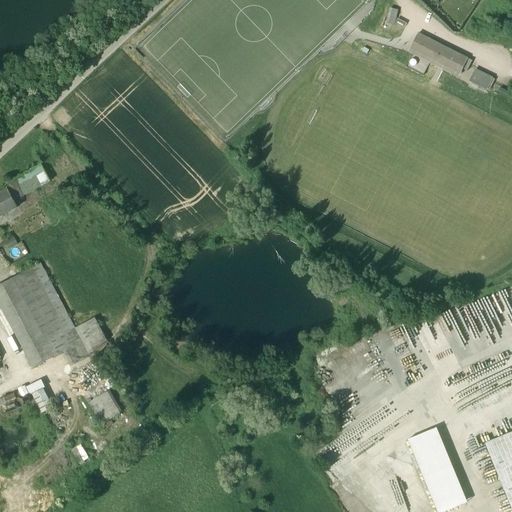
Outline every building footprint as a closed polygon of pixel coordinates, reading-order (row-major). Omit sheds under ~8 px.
[(392,8),(388,22),(396,24),(401,10),(392,8)] [(469,57),(423,34),(415,50),(461,73),(469,57)] [(493,77),(477,69),(472,80),(488,87),(493,77)] [(41,164),(4,184),(7,190),(14,202),(50,182),(41,164)] [(7,190),(0,194),(0,217),(17,208),(14,202),(7,190)] [(39,264),(33,268),(37,275),(43,272),(39,264)] [(70,337),(41,284),(37,275),(33,268),(0,285),(0,306),(33,369),(64,352),(70,349),(65,339),(70,337)] [(74,329),(43,272),(37,275),(41,284),(70,337),(65,339),(70,349),(81,343),(74,329)] [(95,318),(74,329),(81,343),(82,342),(88,353),(106,344),(105,342),(107,341),(95,318)] [(88,353),(82,342),(81,343),(70,349),(64,352),(71,364),(89,355),(88,353)] [(41,380),(24,389),(31,402),(27,404),(34,418),(53,408),(43,389),(45,388),(41,380)] [(109,390),(87,404),(104,424),(120,414),(120,413),(122,412),(109,390)] [(3,406),(18,403),(16,395),(1,398),(3,406)] [(444,511),(467,503),(436,428),(408,440),(437,511),(444,511)] [(511,431),(486,442),(511,504),(511,431)] [(82,443),(70,451),(81,469),(92,461),(82,443)]
